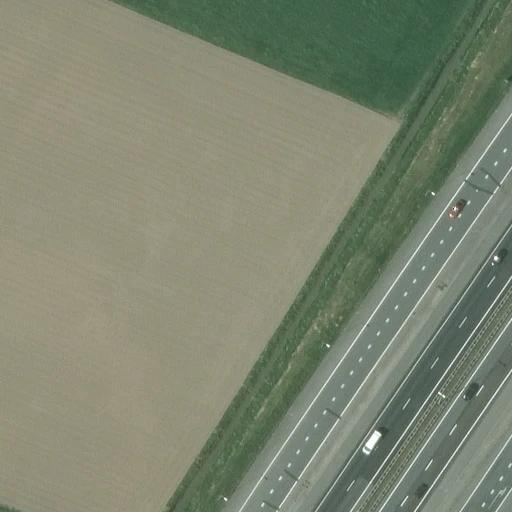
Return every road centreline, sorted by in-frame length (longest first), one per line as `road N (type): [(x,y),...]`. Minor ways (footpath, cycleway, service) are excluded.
road 1 (motorway): [(511,156),(266,511)]
road 2 (motorway): [(511,253),(334,511)]
road 3 (motorway): [(400,511),(511,348)]
